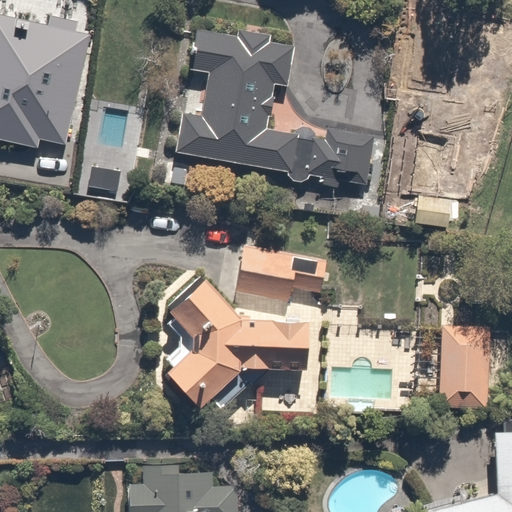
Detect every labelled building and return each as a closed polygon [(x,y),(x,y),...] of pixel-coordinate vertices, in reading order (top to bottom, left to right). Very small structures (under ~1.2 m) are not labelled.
[(292,175),(299,130),(274,126),(282,82),(295,85),(302,44),(203,28),(196,71),(211,73),(204,113),(186,110),(178,157),(292,175)] [(331,139),(315,137),(308,174),(366,184),(364,197),(384,200),(392,148),(377,146),(379,136),(332,128),(331,139)] [(361,305),(328,302),(333,256),(246,239),(237,293),(219,274),(182,311),(208,341),(176,371),(175,375),(206,410),(243,410),(243,397),(264,382),(263,409),(316,412),(318,376),(320,376),(322,360),(395,368),(397,345),(379,343),(380,332),(359,330),(361,305)] [(491,328),(445,326),(442,407),(488,409),(491,328)] [(511,511),(511,430),(509,430),(510,431),(511,493),(449,511),(511,511)] [(224,467),(132,470),(133,511),(245,511),(244,482),(224,483),(224,467)]
